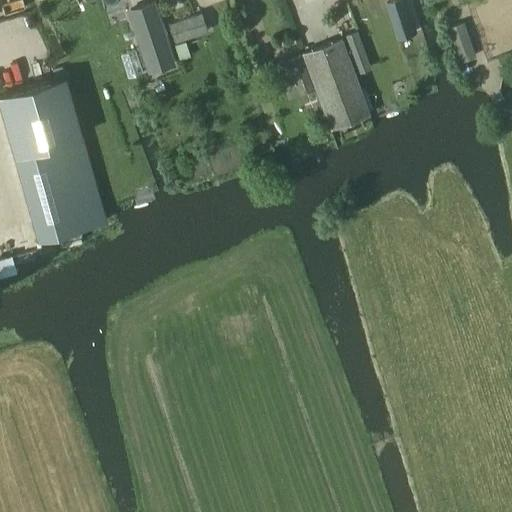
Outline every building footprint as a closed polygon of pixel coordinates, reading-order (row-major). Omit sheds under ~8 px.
[(415,32),(404,0),(386,0),(385,1),(397,38),(415,32)] [(174,42),(207,30),(200,11),(167,23),(174,42)] [(159,20),(137,28),(151,70),(173,63),(159,20)] [(460,61),(475,55),(463,21),(448,27),(460,61)] [(357,31),(341,37),(343,43),(354,71),(355,74),(371,68),(357,31)] [(354,71),(343,43),(341,37),(302,52),(330,128),(369,113),(355,74),(354,71)] [(417,38),(406,42),(417,75),(428,72),(417,38)] [(301,52),(285,58),(298,93),(314,88),(301,52)] [(0,106),(37,239),(105,220),(64,76),(0,93),(0,106)]
